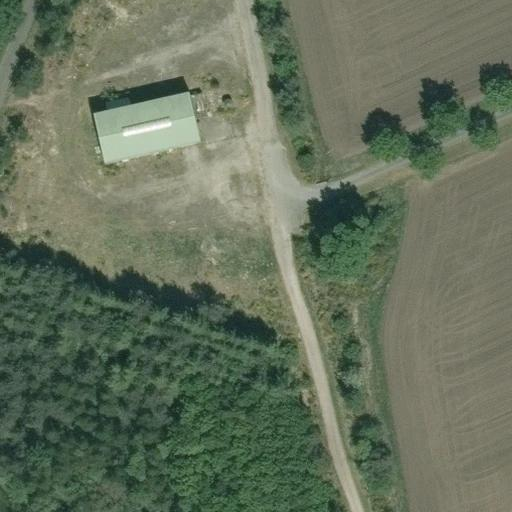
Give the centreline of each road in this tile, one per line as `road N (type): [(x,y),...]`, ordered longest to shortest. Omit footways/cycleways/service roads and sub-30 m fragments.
road 1 (track): [(354,511),(311,348),(247,0)]
road 2 (unknown): [(0,443),(161,379),(303,305)]
road 3 (track): [(285,203),(371,177),(511,112)]
